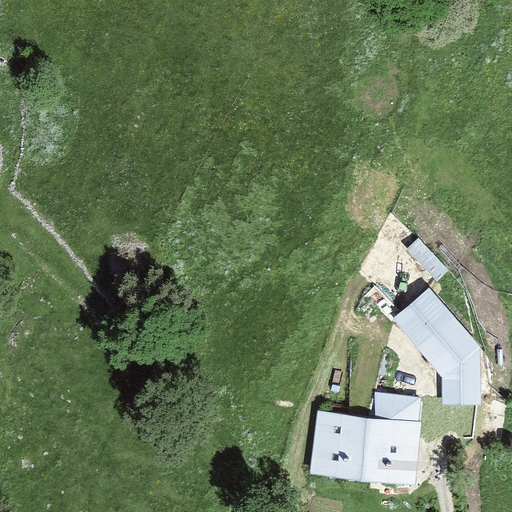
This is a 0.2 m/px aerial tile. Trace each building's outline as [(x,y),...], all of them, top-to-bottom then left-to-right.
[(19,69),(21,66),(21,60),(18,57),(15,53),(4,51),(2,72),(13,74),(16,71),(19,69)] [(425,237),(416,246),(447,276),(456,266),(425,237)] [(423,289),(393,314),(443,370),(444,402),(475,402),(474,347),(423,289)] [(419,397),(371,392),(368,413),(417,418),(419,397)] [(368,413),(315,407),(308,470),(412,481),(419,418),(417,418),(368,413)]
